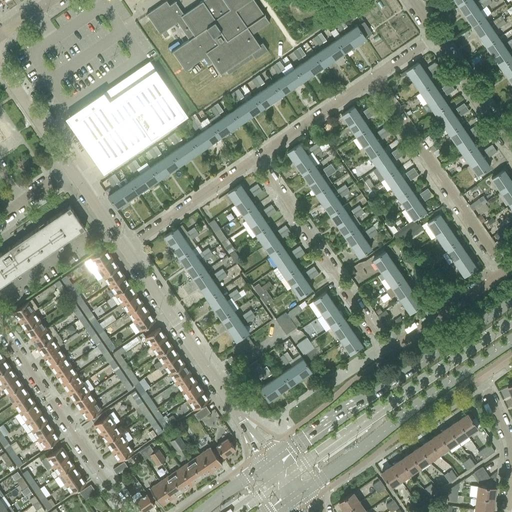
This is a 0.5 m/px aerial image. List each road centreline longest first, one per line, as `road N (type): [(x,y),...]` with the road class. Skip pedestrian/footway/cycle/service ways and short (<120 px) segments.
road 1 (residential): [(504,271),(388,346),(256,159)]
road 2 (secondary): [(511,300),(275,457)]
road 3 (secondary): [(304,493),(511,340)]
road 4 (residential): [(504,271),(372,80)]
road 5 (residential): [(0,326),(130,511)]
road 6 (tertiary): [(241,421),(123,251)]
road 7 (residential): [(256,159),(123,251)]
road 8 (residential): [(509,495),(511,445),(480,381),(511,359)]
road 9 (residential): [(372,80),(256,159)]
road 10 (residential): [(506,142),(435,37)]
road 11 (tertiary): [(69,171),(0,69)]
